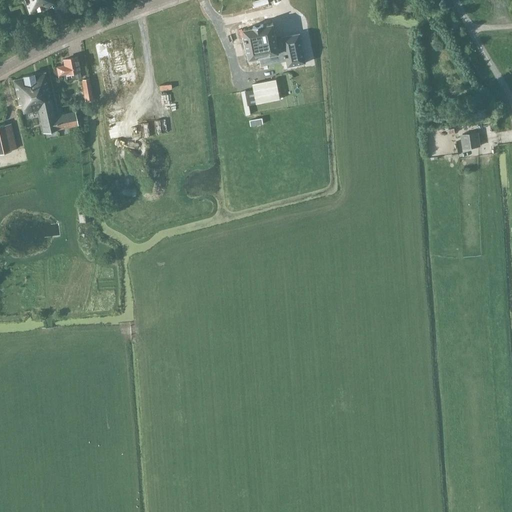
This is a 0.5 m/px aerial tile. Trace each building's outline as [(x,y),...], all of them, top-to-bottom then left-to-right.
[(49,3),(55,1),(55,0),(23,0),(28,14),(50,7),(49,3)] [(245,29),(243,29),(243,30),(244,30),(245,38),(245,40),(246,40),(249,58),(250,58),(251,61),(262,58),(261,56),(285,51),(285,54),(284,54),(285,57),(286,57),(288,66),(305,63),(300,33),(282,37),(282,40),(277,41),(273,24),(273,23),(272,23),(263,25),(263,24),(253,26),(253,27),(245,29)] [(80,71),(77,57),(63,59),(64,65),(56,66),(58,75),(66,73),(66,74),(71,73),(72,79),(81,77),(80,71)] [(158,63),(123,69),(133,124),(168,117),(173,142),(195,138),(186,94),(164,99),(158,63)] [(43,132),(78,126),(75,113),(55,117),(44,72),(33,75),(33,74),(23,76),(23,77),(12,80),(18,104),(21,103),(23,113),(38,110),(43,132)] [(85,99),(92,98),(89,78),(81,80),(85,99)] [(0,153),(10,151),(10,150),(4,125),(4,124),(0,124),(0,153)] [(478,132),(460,135),(462,149),(480,146),(478,132)] [(88,205),(77,206),(79,222),(90,221),(88,205)]
